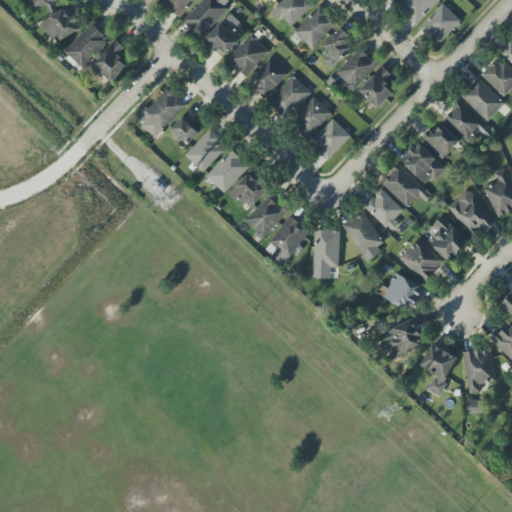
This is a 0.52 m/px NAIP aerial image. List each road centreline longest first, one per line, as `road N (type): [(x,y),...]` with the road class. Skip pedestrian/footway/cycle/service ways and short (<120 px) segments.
road 1 (residential): [(327,196),(119,0)]
road 2 (residential): [(511,0),(327,196)]
road 3 (residential): [(81,146),(170,47)]
